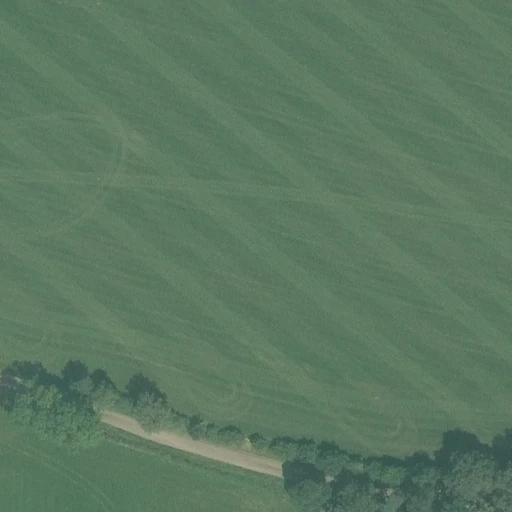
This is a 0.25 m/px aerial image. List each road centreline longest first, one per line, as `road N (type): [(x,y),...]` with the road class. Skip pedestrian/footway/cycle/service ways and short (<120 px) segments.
road 1 (track): [(319,480),(0,378)]
road 2 (track): [(511,501),(319,480)]
